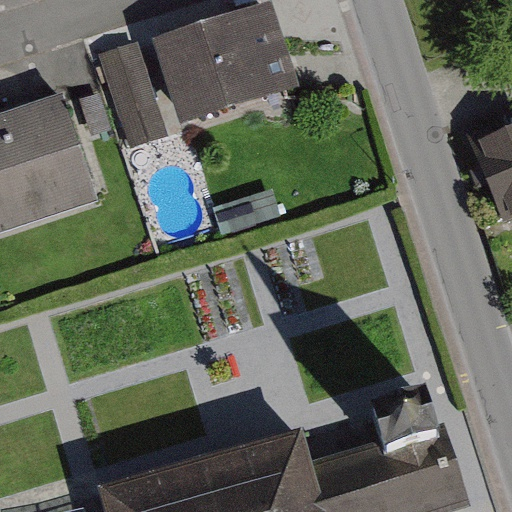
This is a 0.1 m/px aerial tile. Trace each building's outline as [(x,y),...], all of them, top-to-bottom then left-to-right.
[(298,5),(187,39),(212,121),(323,87),(298,5)] [(158,59),(119,72),(145,148),(183,135),(158,59)] [(95,102),(0,129),(0,200),(5,199),(16,237),(125,206),(95,102)] [(511,135),(473,151),(506,230),(511,227),(511,135)] [(339,435),(131,493),(136,511),(494,511),(477,448),(463,401),(390,422),(397,447),(346,462),(339,435)]
